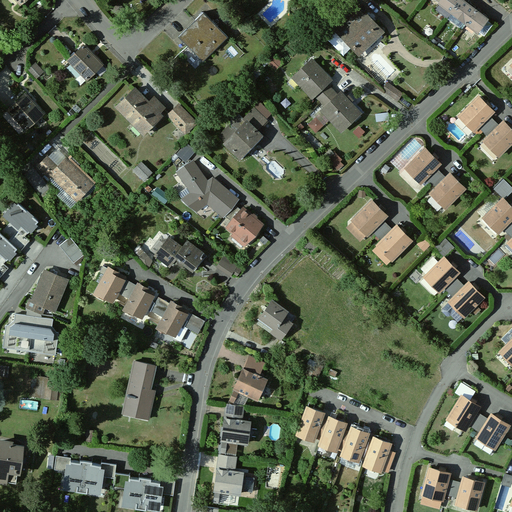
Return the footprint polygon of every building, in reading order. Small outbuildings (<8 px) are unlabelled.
[(450,13),(459,0),(435,0),(439,2),(437,4),(450,13)] [(464,24),(465,25),(476,10),(462,0),(459,0),(450,13),(451,14),(448,19),(460,28),(464,24)] [(355,3),(331,25),(359,56),(386,31),(368,12),(366,15),(355,3)] [(490,20),(476,10),(465,25),(478,34),(479,32),(484,36),(493,25),(488,22),(490,20)] [(178,36),(203,62),(228,37),(203,12),(178,36)] [(87,80),(104,64),(83,43),(67,59),(87,80)] [(320,102),(334,89),(329,84),(334,79),(313,57),(291,77),(312,99),(315,97),(320,102)] [(44,72),(35,62),(27,69),(36,79),(44,72)] [(403,93),(388,82),(384,88),(387,90),(385,92),(398,101),(403,93)] [(114,107),(143,135),(163,115),(161,113),(166,107),(154,95),(149,100),(134,86),(114,107)] [(334,89),(320,102),(324,106),(320,110),(342,133),(363,113),(341,90),(338,93),(334,89)] [(45,113),(25,91),(6,108),(26,130),(45,113)] [(484,131),(485,132),(496,121),(492,116),(497,111),(489,103),(483,97),(481,95),(459,116),(476,133),(481,128),(484,131)] [(198,123),(179,104),(166,115),(186,135),(198,123)] [(268,120),(254,107),(243,119),(245,121),(223,143),(240,160),(263,135),(258,130),(268,120)] [(500,125),(496,121),(485,132),(489,136),(488,137),(484,141),(501,158),(511,146),(511,126),(505,120),(500,125)] [(188,160),(197,148),(188,141),(179,153),(188,160)] [(405,168),(422,185),(426,180),(430,184),(442,173),(438,169),(443,164),(435,157),(426,147),(405,168)] [(94,184),(66,156),(52,170),(42,161),(37,166),(50,179),(51,177),(77,202),(94,184)] [(224,218),(239,199),(213,178),(208,181),(192,160),(176,171),(190,192),(181,199),(187,206),(196,212),(207,204),(224,218)] [(153,172),(142,161),(133,169),(144,180),(153,172)] [(390,168),(386,164),(381,171),(386,174),(390,168)] [(46,183),(33,166),(24,174),(37,191),(46,183)] [(456,178),(450,172),(446,177),(442,173),(430,184),(433,187),(434,188),(429,193),(446,211),(467,189),(456,178)] [(511,190),(511,185),(504,178),(497,184),(508,194),(511,190)] [(504,228),(508,232),(511,228),(511,202),(504,195),(483,216),(485,218),(499,233),(504,228)] [(367,236),(368,237),(369,236),(370,235),(373,232),(377,236),(388,225),(384,221),(389,216),(382,209),(373,200),(373,199),(372,198),(350,219),(352,221),(367,236)] [(13,202),(2,214),(16,227),(19,223),(24,227),(28,231),(29,230),(31,232),(38,225),(36,223),(38,220),(18,202),(16,204),(13,202)] [(264,224),(243,207),(225,228),(233,234),(231,237),(245,248),(264,224)] [(367,236),(352,221),(348,226),(346,228),(360,242),(363,239),(367,236)] [(403,231),(397,224),(392,229),(388,225),(377,236),(378,237),(381,240),(379,242),(375,245),(376,246),(391,261),(393,262),(414,241),(406,234),(403,231)] [(28,231),(24,227),(12,240),(22,249),(30,241),(24,236),(28,231)] [(0,253),(2,255),(7,260),(8,258),(10,260),(17,253),(15,251),(17,248),(0,232),(0,253)] [(207,253),(188,239),(184,245),(170,235),(154,255),(170,268),(178,259),(194,271),(207,253)] [(74,263),(85,254),(71,237),(60,245),(74,263)] [(419,243),(417,244),(421,248),(425,252),(431,246),(432,245),(425,237),(422,240),(419,243)] [(310,242),(305,247),(311,253),(316,248),(310,242)] [(391,261),(376,246),(373,249),(372,251),(387,265),(388,265),(391,261)] [(225,254),(214,273),(228,281),(239,263),(225,254)] [(443,287),(447,291),(459,279),(455,275),(460,270),(443,254),(422,275),(438,291),(443,287)] [(7,260),(2,255),(0,257),(0,276),(0,277),(8,268),(3,263),(7,260)] [(127,276),(108,266),(94,293),(113,303),(119,292),(126,279),(127,276)] [(69,279),(44,269),(32,299),(30,298),(26,308),(43,315),(45,309),(55,313),(69,279)] [(137,284),(126,279),(119,292),(130,298),(137,284)] [(463,283),(459,279),(447,291),(448,292),(451,295),(447,300),(449,302),(463,316),(485,296),(468,279),(463,283)] [(158,292),(138,282),(137,284),(130,298),(124,308),(143,319),(158,292)] [(171,303),(159,297),(152,310),(163,317),(171,303)] [(290,311),(272,299),(257,319),(272,330),(270,333),(274,335),(278,338),(282,341),(294,324),(293,323),(285,318),(289,312),(290,311)] [(191,310),(172,300),(171,303),(163,317),(158,327),(177,337),(191,310)] [(463,316),(449,302),(442,309),(442,312),(446,316),(450,317),(451,315),(458,322),(463,316)] [(2,349),(28,353),(34,316),(14,313),(13,319),(10,323),(5,324),(2,349)] [(205,320),(192,314),(186,326),(198,333),(205,320)] [(54,319),(34,316),(28,353),(56,357),(60,332),(56,330),(53,325),(54,319)] [(511,336),(499,350),(511,363),(511,336)] [(265,361),(248,354),(231,387),(233,388),(228,399),(233,401),(238,391),(256,399),(266,377),(258,373),(265,361)] [(152,389),(158,365),(134,360),(122,414),(150,420),(156,390),(152,389)] [(49,378),(33,375),(29,396),(50,400),(53,381),(48,380),(49,378)] [(469,425),(474,428),(482,414),(477,411),(481,405),(461,392),(445,418),(465,430),(469,425)] [(246,444),(249,419),(242,418),(244,404),(225,402),(223,412),(222,415),(219,439),(221,440),(227,441),(246,444)] [(325,411),(306,404),(301,417),(294,434),(314,441),(315,438),(322,417),(325,411)] [(487,417),(482,414),(474,428),(478,431),(475,436),(495,449),(511,424),(491,411),(487,417)] [(347,421),(328,414),(326,418),(319,439),(317,444),(336,451),(337,449),(344,429),(347,421)] [(326,418),(322,417),(315,438),(319,439),(326,418)] [(369,431),(350,424),(348,430),(341,450),(339,454),(359,461),(360,458),(367,438),(369,431)] [(348,430),(344,429),(337,449),(341,450),(348,430)] [(392,441),(373,434),(371,439),(364,459),(362,464),(381,471),(382,469),(389,449),(392,441)] [(15,440),(1,438),(0,443),(0,483),(8,484),(10,473),(22,475),(26,445),(15,443),(15,440)] [(371,439),(367,438),(360,458),(364,459),(371,439)] [(396,451),(389,449),(382,469),(388,472),(396,451)] [(219,453),(217,452),(217,455),(216,464),(213,489),(215,489),(213,501),(219,501),(220,490),(240,493),(243,469),(235,467),(236,455),(225,453),(219,453)] [(75,492),(81,493),(87,459),(80,458),(80,460),(71,459),(67,487),(76,488),(75,492)] [(93,460),(87,459),(81,493),(87,494),(87,490),(98,492),(103,464),(93,463),(93,460)] [(445,493),(450,495),(455,479),(449,478),(451,471),(428,465),(420,494),(443,500),(445,493)] [(460,481),(455,479),(450,495),(456,497),(454,503),(477,509),(485,481),(462,474),(460,481)] [(511,483),(511,475),(505,474),(502,485),(511,488),(511,483)] [(136,507),(140,508),(145,481),(130,478),(126,503),(136,504),(136,507)] [(159,483),(145,481),(140,508),(146,509),(146,506),(156,508),(159,483)]
